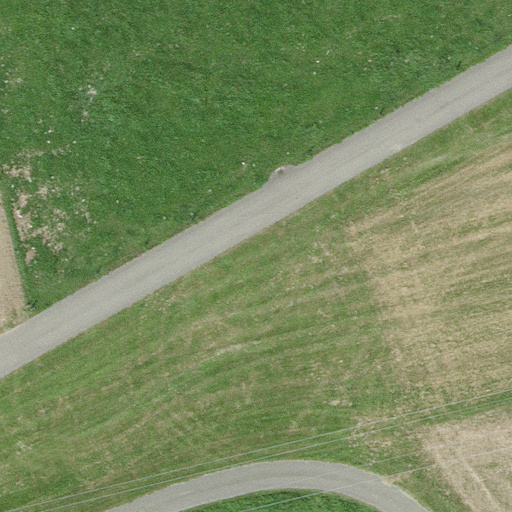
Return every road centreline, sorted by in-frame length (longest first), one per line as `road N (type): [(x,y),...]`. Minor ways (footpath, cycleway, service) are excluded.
road 1 (unclassified): [(0,362),(511,74)]
road 2 (track): [(142,511),(307,471),(403,499),(413,511)]
